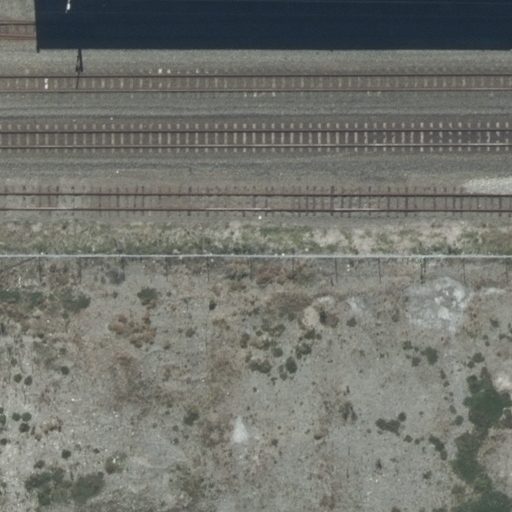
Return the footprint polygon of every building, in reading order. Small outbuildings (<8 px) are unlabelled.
[(452,299),(343,292),(335,412),(444,419),(452,299)] [(511,301),(469,297),(457,416),(511,421),(511,301)] [(280,511),(291,511),(296,338),(182,334),(182,321),(146,320),(142,480),(170,481),(169,509),(280,511)] [(80,342),(0,341),(0,466),(79,467),(80,342)] [(336,511),(458,511),(465,437),(307,422),(299,508),(336,511)]
